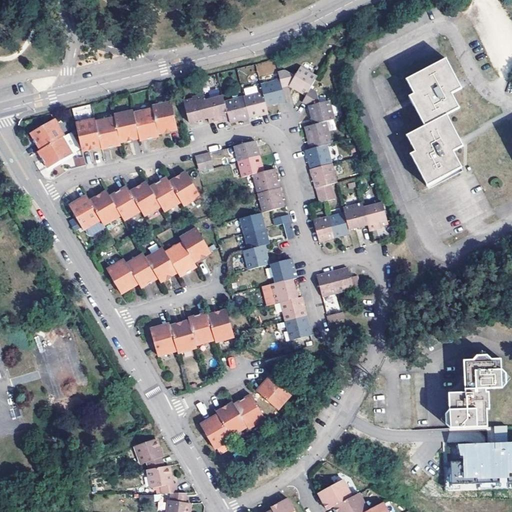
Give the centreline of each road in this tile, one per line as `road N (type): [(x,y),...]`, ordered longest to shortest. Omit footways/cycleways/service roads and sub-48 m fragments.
road 1 (residential): [(295,472),(344,418),(372,359),(386,292),(367,259),(313,256),(278,135),(260,128),(233,134),(81,177),(41,198)]
road 2 (tertiary): [(0,110),(277,37),(355,0)]
road 3 (residential): [(41,198),(114,320)]
road 4 (residential): [(114,320),(212,291),(220,264)]
